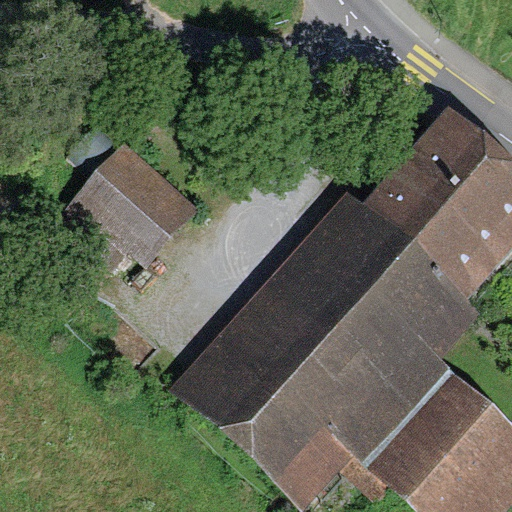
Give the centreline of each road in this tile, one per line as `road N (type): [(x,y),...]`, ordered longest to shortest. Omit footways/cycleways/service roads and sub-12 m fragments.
road 1 (residential): [(407,61),(152,33)]
road 2 (residential): [(152,33),(0,16)]
road 3 (unclassified): [(511,138),(407,61)]
